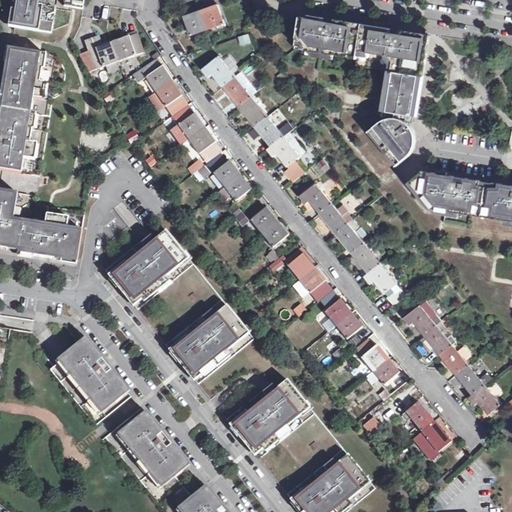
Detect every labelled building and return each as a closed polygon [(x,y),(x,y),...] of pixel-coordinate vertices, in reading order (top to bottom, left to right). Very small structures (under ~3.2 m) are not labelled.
[(83,10),(84,0),(16,0),(15,11),(18,11),(15,28),(52,34),(56,9),(38,6),(38,0),(59,0),(65,1),(64,6),(72,8),(75,8),(83,10)] [(218,4),(201,10),(206,24),(208,30),(225,24),(218,4)] [(192,36),(208,30),(206,24),(201,10),(185,16),(192,36)] [(301,16),(296,48),(390,63),(383,110),(397,113),(404,114),(416,116),(429,35),(406,32),(405,35),(391,33),(391,29),(335,20),(335,24),(320,22),(321,18),(309,16),(309,17),(301,16)] [(113,42),(120,62),(136,56),(143,53),(138,36),(130,39),(129,36),(113,42)] [(120,62),(113,42),(102,46),(98,37),(86,42),(90,51),(80,54),(90,72),(101,68),(120,62)] [(12,49),(11,49),(7,78),(5,77),(3,87),(5,87),(2,110),(31,115),(34,99),(38,100),(40,87),(40,84),(40,83),(43,70),(39,69),(41,54),(12,49)] [(214,74),(224,87),(236,76),(220,56),(204,69),(210,77),(214,74)] [(225,61),(231,69),(237,65),(232,56),(225,61)] [(115,63),(101,68),(104,76),(118,71),(115,63)] [(157,92),(172,82),(162,68),(156,72),(151,64),(135,75),(140,83),(146,79),(157,92)] [(224,87),(240,106),(252,96),(236,76),(224,87)] [(182,96),(172,82),(157,92),(150,97),(160,111),(166,106),(167,107),(167,106),(182,96)] [(111,91),(105,95),(109,102),(115,99),(111,91)] [(182,96),(167,106),(174,116),(189,106),(182,96)] [(240,106),(256,126),(269,116),(252,96),(240,106)] [(31,115),(2,110),(0,120),(0,170),(22,174),(24,159),(28,160),(31,144),(33,130),(29,129),(31,115)] [(180,126),(190,139),(205,128),(196,115),(180,126)] [(256,126),(271,145),(284,135),(269,116),(256,126)] [(383,119),(372,129),(400,162),(413,153),(416,147),(417,141),(416,134),(413,126),(407,121),(403,118),(401,118),(397,117),(391,117),(383,119)] [(216,142),(205,128),(190,139),(200,154),(216,142)] [(134,131),(128,135),(132,142),(139,138),(134,131)] [(290,131),(284,135),(271,145),(268,149),(275,156),(278,154),(288,167),(307,152),(290,131)] [(216,142),(200,154),(207,162),(222,151),(216,142)] [(320,163),(327,172),(331,168),(324,160),(320,163)] [(193,165),(198,171),(203,166),(199,161),(193,165)] [(214,174),(225,188),(241,175),(231,162),(214,174)] [(298,162),(286,171),(294,181),(306,172),(298,162)] [(209,175),(203,166),(198,171),(204,179),(209,175)] [(422,172),(408,183),(428,206),(511,219),(511,186),(467,179),(466,183),(455,181),(456,177),(422,172)] [(221,191),(225,188),(214,174),(210,178),(221,191)] [(252,189),(241,175),(225,188),(231,196),(235,202),(252,189)] [(311,201),(321,214),(333,203),(317,183),(301,196),(307,203),(311,201)] [(223,202),(231,196),(225,188),(221,191),(217,195),(223,202)] [(19,194),(0,190),(0,247),(16,251),(22,222),(12,220),(14,209),(16,209),(19,194)] [(321,214),(336,233),(349,223),(344,217),(348,214),(350,212),(344,205),(339,210),(333,203),(321,214)] [(231,212),(236,218),(242,213),(237,207),(231,212)] [(262,234),(278,221),(267,208),(251,221),(262,234)] [(249,221),(242,213),(236,218),(242,226),(249,221)] [(348,214),(344,217),(349,223),(353,219),(348,214)] [(324,237),(330,233),(320,216),(313,220),(324,237)] [(336,233),(352,253),(365,242),(355,230),(359,226),(353,219),(349,223),(336,233)] [(22,220),(22,222),(16,251),(78,261),(83,231),(68,228),(68,224),(50,221),(46,220),(45,223),(22,220)] [(278,221),(262,234),(274,248),(289,235),(278,221)] [(125,294),(138,310),(194,265),(166,231),(155,240),(150,234),(145,238),(106,270),(120,287),(121,286),(127,293),(125,294)] [(369,273),(381,263),(365,242),(352,253),(369,273)] [(269,255),(274,261),(278,257),(273,251),(269,255)] [(369,273),(352,253),(349,255),(365,276),(369,273)] [(289,267),(300,280),(315,268),(304,254),(289,267)] [(267,265),(271,272),(287,264),(284,257),(267,265)] [(398,283),(381,263),(369,273),(365,276),(371,283),(375,281),(385,293),(386,292),(389,296),(396,290),(393,286),(398,283)] [(326,281),(315,268),(300,280),(310,294),(326,281)] [(399,281),(405,274),(400,269),(394,275),(399,281)] [(396,290),(389,296),(396,305),(408,295),(401,287),(396,290)] [(320,301),(327,310),(340,300),(333,291),(320,301)] [(325,312),(330,318),(337,326),(352,313),(341,299),(340,300),(327,310),(325,312)] [(186,369),(199,385),(255,339),(222,300),(166,345),(180,362),(181,361),(187,368),(186,369)] [(431,318),(436,314),(426,300),(421,304),(431,318)] [(301,303),(294,309),(299,315),(306,309),(301,303)] [(442,321),(436,314),(431,318),(421,304),(404,318),(410,325),(414,322),(424,335),(437,324),(442,321)] [(283,308),(278,317),(287,322),(291,313),(283,308)] [(352,313),(337,326),(347,339),(363,327),(352,313)] [(329,332),(337,326),(330,318),(323,324),(329,332)] [(424,335),(440,355),(453,344),(457,342),(451,335),(448,338),(437,324),(424,335)] [(0,397),(0,398),(11,329),(0,327),(0,397)] [(357,349),(363,357),(375,348),(368,340),(357,349)] [(132,397),(86,341),(51,370),(96,426),(132,397)] [(440,355),(457,375),(470,365),(453,344),(440,355)] [(362,358),(373,371),(389,359),(378,346),(375,348),(363,357),(362,358)] [(467,360),(472,356),(464,346),(459,350),(467,360)] [(400,372),(389,359),(373,371),(379,379),(384,385),(400,372)] [(457,375),(472,394),(486,384),(494,379),(489,372),(481,378),(470,365),(457,375)] [(372,385),(379,379),(373,371),(366,378),(372,385)] [(247,444),(259,460),(315,414),(288,380),(276,389),(271,384),(227,420),(241,437),(242,436),(248,443),(247,444)] [(502,404),(486,384),(472,394),(469,397),(475,405),(479,402),(489,415),(502,404)] [(386,390),(380,395),(384,401),(390,396),(386,390)] [(412,418),(422,431),(435,421),(419,402),(406,412),(407,413),(403,416),(408,421),(412,418)] [(161,506),(173,496),(163,484),(187,465),(141,409),(106,438),(161,506)] [(371,435),(381,427),(373,417),(363,425),(371,435)] [(422,431),(414,438),(426,452),(433,445),(439,452),(451,441),(435,421),(422,431)] [(414,439),(425,452),(426,452),(414,438),(414,439)] [(433,445),(426,452),(433,460),(441,454),(439,452),(433,445)] [(346,511),(376,488),(344,448),(287,494),(301,511),(302,510),(304,511),(346,511)] [(224,511),(206,489),(183,508),(173,496),(161,506),(166,511),(224,511)]
